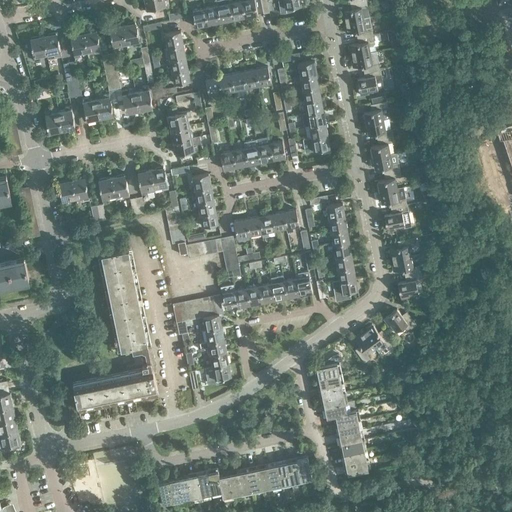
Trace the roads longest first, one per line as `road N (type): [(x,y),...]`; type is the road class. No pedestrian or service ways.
road 1 (residential): [(149,431),(158,464),(315,432),(296,354)]
road 2 (residential): [(340,324),(374,299),(380,281),(359,165)]
road 3 (residential): [(251,385),(240,324),(321,309),(340,324)]
road 4 (residential): [(359,165),(331,23)]
road 5 (residential): [(45,449),(17,314)]
road 6 (residential): [(201,48),(331,23)]
road 7 (residential): [(230,191),(359,165)]
